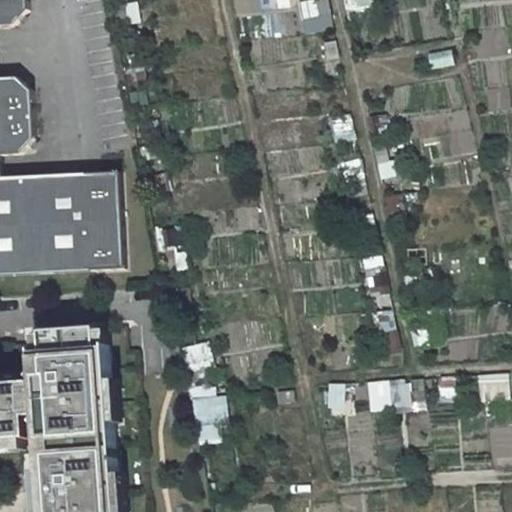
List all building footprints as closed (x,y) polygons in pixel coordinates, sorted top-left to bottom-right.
[(0,0),(0,274),(131,267),(125,170),(7,177),(6,154),(25,153),(39,138),(36,89),(21,76),(1,77),(0,61),(0,25),(18,24),(31,9),(30,0),(0,0)] [(321,17),(332,15),(328,0),(324,0),(318,1),(321,17)] [(343,0),(347,13),(365,8),(362,0),(343,0)] [(433,70),(456,65),(453,49),(429,54),(433,70)] [(328,81),(345,77),(341,59),(324,63),(328,81)] [(339,135),(355,131),(352,113),(335,117),(339,135)] [(373,135),(389,132),(386,116),(370,119),(373,135)] [(446,135),(450,157),(476,152),(472,130),(446,135)] [(382,179),(397,175),(394,160),(378,163),(382,179)] [(340,167),(345,183),(360,179),(355,163),(340,167)] [(387,199),(390,214),(406,210),(402,195),(387,199)] [(372,221),(350,227),(354,243),(376,237),(372,221)] [(402,278),(405,294),(422,290),(419,274),(402,278)] [(374,298),(392,294),(388,278),(371,281),(374,298)] [(434,344),(430,327),(413,332),(416,348),(434,344)] [(33,417),(43,416),(44,442),(54,441),(55,452),(45,453),(47,472),(49,511),(125,511),(123,475),(121,459),(111,460),(111,450),(121,450),(113,349),(103,350),(102,332),(102,329),(47,333),(47,337),(48,354),(38,355),(40,372),(42,371),(43,377),(40,377),(40,384),(9,385),(8,375),(0,375),(0,452),(14,451),(13,441),(30,440),(34,440),(33,417)] [(386,351),(402,348),(399,329),(382,334),(386,351)] [(103,350),(113,349),(112,332),(102,332),(103,350)] [(37,337),(38,355),(48,354),(47,337),(37,337)] [(211,342),(185,346),(189,369),(215,365),(211,342)] [(494,394),(511,392),(511,375),(493,376),(494,394)] [(442,396),(460,396),(458,377),(441,378),(442,396)] [(406,391),(405,380),(388,382),(389,393),(406,391)] [(194,444),(225,444),(225,385),(194,385),(194,444)] [(335,397),(347,396),(346,385),(335,385),(335,397)] [(13,441),(14,451),(31,451),(30,440),(13,441)] [(44,442),(45,453),(55,452),(54,441),(44,442)] [(121,459),(121,450),(111,450),(111,460),(121,459)] [(39,473),(42,511),(49,511),(47,472),(39,473)] [(123,475),(125,511),(132,511),(130,475),(123,475)]
